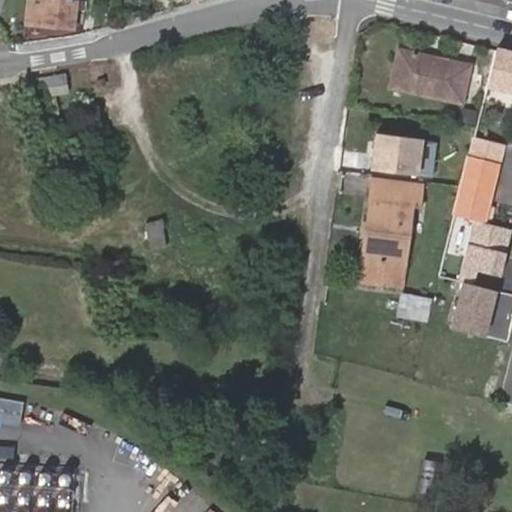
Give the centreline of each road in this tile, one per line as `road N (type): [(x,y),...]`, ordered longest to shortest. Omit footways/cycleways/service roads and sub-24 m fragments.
road 1 (residential): [(322,387),(303,357),(357,0)]
road 2 (unclassified): [(0,64),(307,0)]
road 3 (unclassified): [(369,0),(511,32)]
